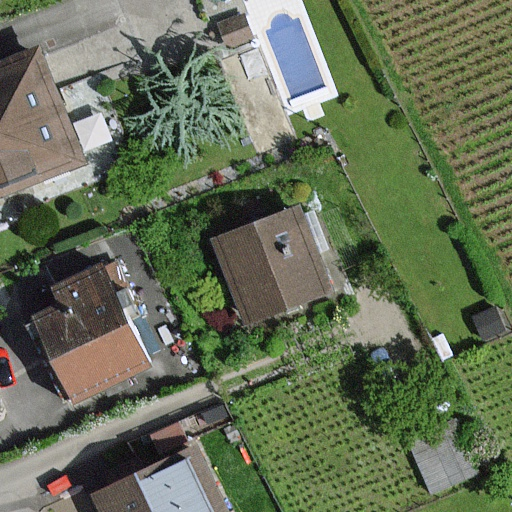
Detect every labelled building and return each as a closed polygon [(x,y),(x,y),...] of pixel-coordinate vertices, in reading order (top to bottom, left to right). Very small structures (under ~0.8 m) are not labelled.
[(0,190),(92,157),(51,46),(0,64),(0,190)] [(333,284),(298,205),(218,239),(253,319),(333,284)] [(162,359),(121,266),(74,287),(83,307),(38,326),(70,399),(162,359)] [(507,326),(498,307),(479,316),(488,335),(507,326)] [(456,421),(416,440),(437,486),(477,467),(456,421)] [(227,507),(203,456),(177,469),(172,459),(106,490),(115,511),(238,511),(234,504),(227,507)]
